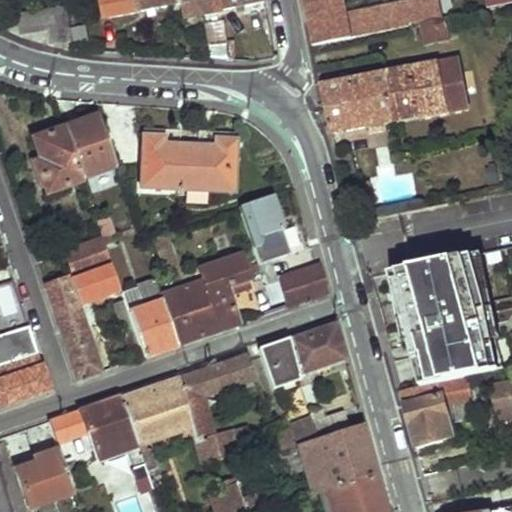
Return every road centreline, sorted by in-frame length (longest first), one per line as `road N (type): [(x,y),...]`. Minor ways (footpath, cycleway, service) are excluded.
road 1 (residential): [(355,301),(65,400)]
road 2 (tertiary): [(279,99),(235,83),(71,71),(0,50)]
road 3 (tertiary): [(355,301),(316,163),(279,99)]
road 4 (tertiary): [(409,511),(355,301)]
road 5 (residential): [(0,201),(65,400)]
